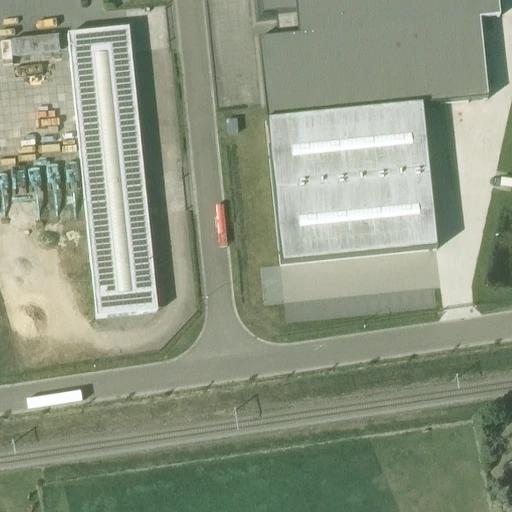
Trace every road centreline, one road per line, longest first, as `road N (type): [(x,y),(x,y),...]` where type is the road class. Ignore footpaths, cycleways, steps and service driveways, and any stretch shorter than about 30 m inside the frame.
road 1 (unclassified): [(225,364),(189,0)]
road 2 (unclassified): [(225,364),(511,325)]
road 3 (unclassified): [(0,398),(225,364)]
